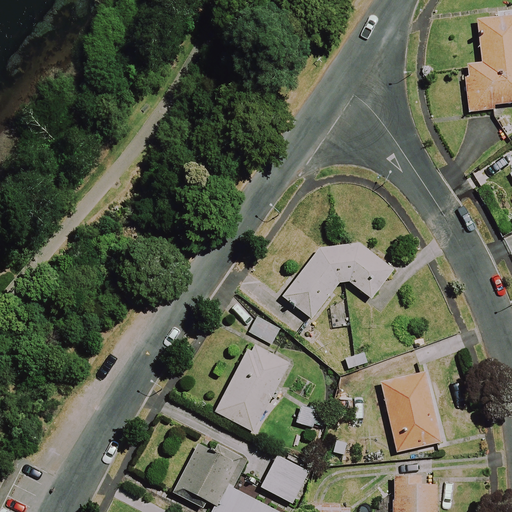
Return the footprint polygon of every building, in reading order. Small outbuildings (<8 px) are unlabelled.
[(511,8),(472,13),(481,100),(511,97),(511,8)] [(316,251),(278,300),(308,322),(336,286),(345,285),(348,266),(356,246),(316,251)] [(391,272),(356,246),(348,266),(345,285),(368,302),(391,272)] [(249,345),(214,414),(253,433),(288,365),(249,345)] [(422,378),(378,388),(393,455),(437,445),(422,378)] [(322,413),(306,406),(299,422),(315,428),(322,413)] [(240,463),(202,444),(179,490),(216,509),(240,463)] [(431,511),(432,487),(392,487),(391,511),(431,511)] [(350,511),(339,510),(339,505),(312,503),(311,511),(350,511)]
